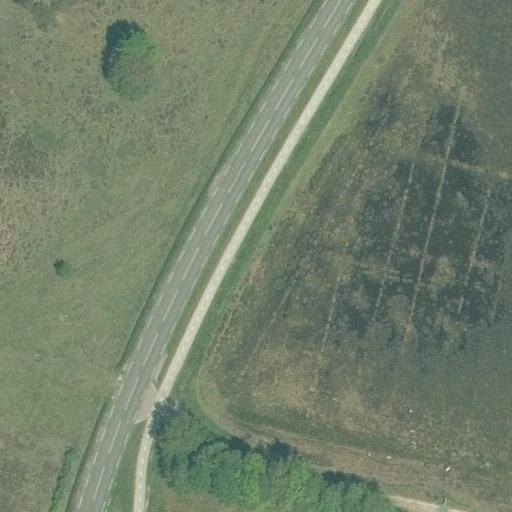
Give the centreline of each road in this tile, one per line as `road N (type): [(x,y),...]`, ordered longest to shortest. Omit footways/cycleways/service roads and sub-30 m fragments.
road 1 (primary): [(90,511),(117,425),(230,183),(340,0)]
road 2 (track): [(158,406),(243,464),(426,511)]
